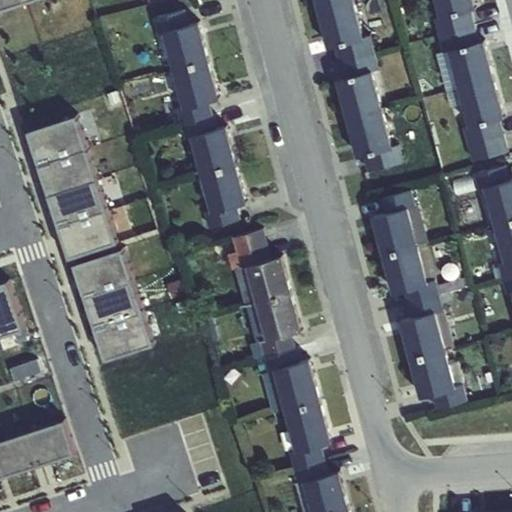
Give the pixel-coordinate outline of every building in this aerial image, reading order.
[(0,0),(0,10),(31,0),(0,0)] [(317,0),(320,9),(352,0),(317,0)] [(366,37),(356,0),(352,0),(320,9),(330,47),(335,45),(339,61),(376,51),(371,35),(366,37)] [(435,17),(440,35),(478,26),(474,8),(479,7),(476,0),(438,0),(442,14),(435,17)] [(174,68),(211,59),(200,21),(190,24),(186,9),(154,18),(158,34),(152,35),(158,55),(169,52),(174,68)] [(482,42),(478,26),(440,35),(444,52),(450,51),(460,88),(496,78),(486,40),(482,42)] [(338,78),(348,117),(384,106),(375,69),(381,67),(376,51),(339,61),(343,76),(338,78)] [(181,123),(213,115),(209,99),(221,96),(211,59),(174,68),(184,105),(177,107),(181,123)] [(506,117),(496,78),(460,88),(471,126),(463,127),(471,159),(508,152),(500,119),(506,117)] [(394,146),(384,106),(348,117),(358,156),(363,153),(369,171),(406,161),(401,143),(394,146)] [(79,113),(29,130),(40,161),(89,145),(79,113)] [(213,115),(181,123),(186,138),(192,136),(202,173),(239,164),(229,126),(217,129),(213,115)] [(89,145),(40,161),(50,193),(100,177),(89,145)] [(239,164),(202,173),(212,209),(206,211),(210,227),(240,218),(236,204),(249,200),(239,164)] [(490,227),(511,221),(511,178),(508,164),(476,173),(490,227)] [(100,177),(50,193),(60,225),(110,209),(100,177)] [(383,253),(426,242),(413,189),(382,197),(386,212),(374,215),(383,253)] [(110,209),(60,225),(71,257),(120,241),(110,209)] [(503,277),(511,274),(511,221),(490,227),(503,277)] [(246,304),(293,290),(283,254),(273,256),(264,228),(233,236),(237,250),(228,253),(233,270),(237,269),(246,304)] [(408,301),(440,294),(426,242),(383,253),(393,290),(405,287),(408,301)] [(124,247),(75,263),(85,295),(134,279),(124,247)] [(511,274),(503,277),(508,293),(511,292),(511,274)] [(0,334),(25,327),(10,279),(0,282),(0,334)] [(134,279),(85,295),(96,327),(145,311),(134,279)] [(257,358),(295,346),(291,333),(304,329),(293,290),(246,304),(257,341),(253,342),(257,358)] [(440,294),(408,301),(412,317),(401,320),(411,361),(454,347),(440,294)] [(145,311),(96,327),(107,359),(155,344),(145,311)] [(295,346),(257,358),(267,390),(276,388),(283,411),(287,411),(323,400),(311,359),(299,362),(295,346)] [(454,347),(411,361),(421,395),(431,392),(435,407),(467,399),(454,347)] [(295,466),(327,458),(323,444),(334,439),(323,400),(287,411),(297,449),(292,450),(295,466)] [(46,462),(77,452),(65,418),(35,428),(46,462)] [(0,440),(11,473),(46,462),(35,428),(0,439),(0,440)] [(0,477),(11,473),(0,440),(0,477)] [(327,458),(295,466),(299,482),(304,481),(312,511),(329,511),(352,507),(341,470),(331,472),(327,458)]
